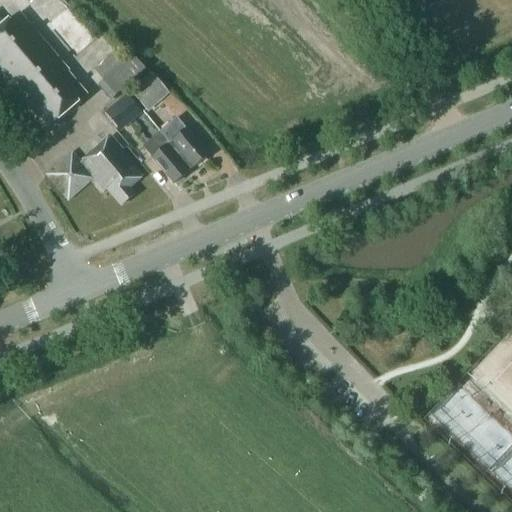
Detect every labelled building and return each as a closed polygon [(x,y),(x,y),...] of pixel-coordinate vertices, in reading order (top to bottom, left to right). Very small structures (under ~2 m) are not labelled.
[(68,72),(19,13),(0,29),(0,73),(47,129),(86,96),(67,73),(68,72)] [(98,83),(113,98),(136,75),(121,60),(98,83)] [(130,93),(146,111),(162,96),(167,92),(151,74),(130,93)] [(126,95),(105,112),(121,132),(142,114),(126,95)] [(176,118),(159,133),(188,168),(192,165),(194,167),(208,156),(176,118)] [(187,173),(185,171),(188,168),(159,133),(142,147),(173,184),(187,173)] [(48,176),(68,200),(91,180),(102,193),(106,190),(121,206),(134,194),(129,188),(142,177),(109,139),(79,165),(71,156),(48,176)]
